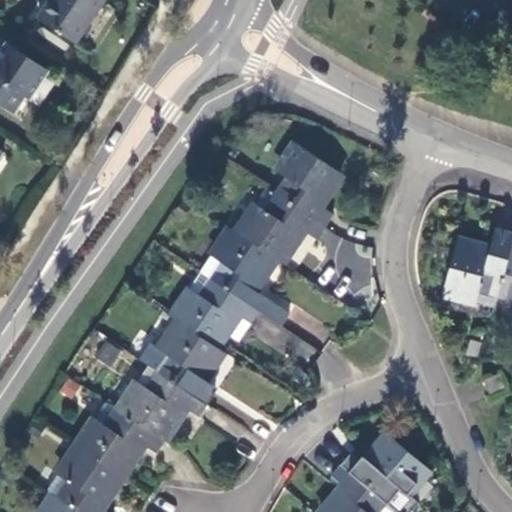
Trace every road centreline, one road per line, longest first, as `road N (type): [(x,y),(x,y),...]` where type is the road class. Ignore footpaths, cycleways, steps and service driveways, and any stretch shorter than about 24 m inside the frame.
road 1 (secondary): [(201,37),(143,94),(46,269)]
road 2 (secondary): [(46,269),(220,48)]
road 3 (unclassified): [(427,373),(357,395),(315,422),(228,511)]
road 4 (unclassified): [(435,140),(400,218),(396,285),(427,373)]
road 5 (unclassified): [(427,373),(493,477),(511,492)]
road 6 (residential): [(435,140),(320,83)]
